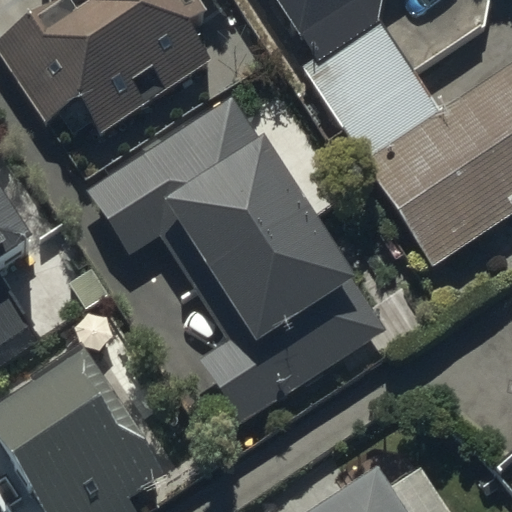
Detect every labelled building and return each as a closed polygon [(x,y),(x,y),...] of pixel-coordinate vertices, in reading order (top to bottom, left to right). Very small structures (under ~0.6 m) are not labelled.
[(72,0),(74,2),(0,51),(0,67),(45,135),(78,114),(99,146),(144,117),(131,98),(152,85),(164,104),(208,75),(184,39),(202,27),(183,0),(72,0)] [(511,76),(441,124),(378,30),(382,0),(271,0),(316,66),(304,74),(370,172),(363,177),(431,277),(511,222),(511,76)] [(385,344),(230,112),(86,200),(124,263),(173,233),(241,344),(197,371),(236,435),(385,344)] [(0,375),(38,350),(0,293),(0,278),(26,261),(0,221),(0,375)] [(129,511),(162,489),(76,365),(0,415),(0,495),(11,511),(129,511)] [(388,503),(375,483),(329,511),(438,511),(419,483),(388,503)]
